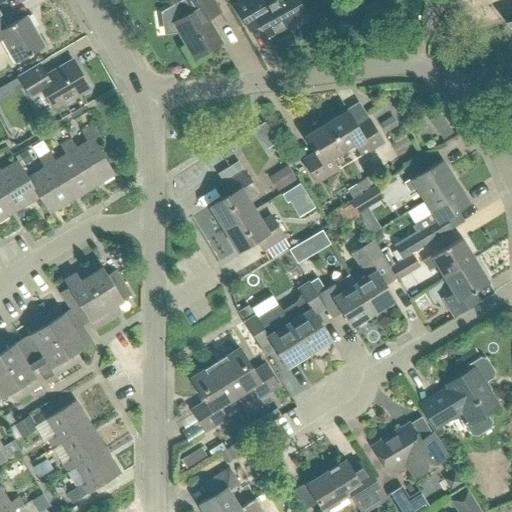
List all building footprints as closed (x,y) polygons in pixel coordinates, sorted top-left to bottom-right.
[(166,31),(177,30),(193,58),(221,42),(208,19),(220,12),(213,0),(182,0),(160,13),(163,12),(166,31)] [(259,0),(241,0),(234,5),(246,26),(257,19),(267,37),(289,25),(291,29),(308,20),(296,0),(264,0),(261,2),(259,0)] [(1,17),(0,17),(0,39),(14,64),(45,46),(27,15),(6,27),(1,17)] [(39,65),(18,77),(30,97),(42,90),(53,109),(88,89),(72,61),(45,76),(39,65)] [(347,110),(326,123),(343,151),(354,144),(360,155),(382,142),(369,119),(356,127),(347,110)] [(452,132),(438,112),(428,120),(443,139),(452,132)] [(304,136),(314,152),(302,159),(316,182),(339,169),(332,157),(343,151),(326,123),(304,136)] [(71,139),(64,143),(91,187),(114,174),(92,139),(98,135),(92,126),(81,132),(87,141),(76,148),(71,139)] [(49,152),(43,156),(70,201),(91,187),(64,143),(60,146),(65,154),(55,161),(49,152)] [(33,159),(26,149),(15,156),(21,166),(33,159)] [(43,167),(27,177),(27,178),(38,196),(37,197),(48,214),(70,201),(43,156),(38,159),(43,167)] [(416,187),(424,201),(425,200),(439,191),(456,181),(442,159),(410,178),(403,182),(409,192),(416,187)] [(0,182),(17,210),(37,197),(38,196),(27,178),(27,177),(17,160),(0,170),(0,182)] [(295,179),(286,165),(268,176),(277,191),(295,179)] [(210,206),(223,228),(253,209),(246,198),(256,192),(243,171),(222,184),(228,195),(210,206)] [(374,171),(361,180),(367,190),(375,185),(380,182),(374,171)] [(351,186),(356,196),(367,190),(361,180),(351,186)] [(423,245),(463,221),(457,210),(469,203),(466,199),(465,196),(456,181),(439,191),(425,200),(424,201),(425,203),(429,210),(431,213),(425,217),(411,225),(414,231),(423,245)] [(0,219),(17,210),(0,182),(0,219)] [(349,200),(357,213),(383,197),(375,185),(367,190),(356,196),(349,200)] [(260,221),(253,209),(223,228),(237,250),(256,239),(262,249),(283,236),(271,215),(260,221)] [(414,231),(392,244),(401,258),(410,252),(423,245),(414,231)] [(431,255),(445,278),(475,260),(461,237),(431,255)] [(365,277),(354,283),(373,314),(394,301),(384,284),(395,278),(389,267),(381,255),(382,254),(372,239),(350,253),(360,268),(365,277)] [(420,266),(412,253),(389,267),(395,278),(396,277),(397,279),(420,266)] [(79,269),(110,318),(115,315),(110,307),(130,295),(116,273),(109,277),(96,258),(79,269)] [(442,298),(453,317),(481,300),(475,291),(489,282),(475,260),(445,278),(452,291),(442,298)] [(110,318),(79,269),(62,279),(67,287),(59,292),(73,314),(81,309),(93,329),(110,318)] [(337,282),(324,290),(318,278),(309,283),(324,308),(330,318),(342,311),(351,327),(373,314),(354,283),(343,290),(337,282)] [(314,314),(324,308),(309,283),(298,289),(300,292),(295,301),(281,310),(308,354),(330,340),(314,314)] [(45,312),(71,354),(91,342),(77,319),(69,324),(57,305),(45,312)] [(308,354),(281,310),(279,307),(257,321),(254,316),(243,323),(259,348),(270,341),(285,367),(308,354)] [(40,326),(11,345),(24,367),(27,366),(34,361),(48,384),(58,378),(56,375),(76,362),(71,354),(45,312),(35,318),(40,326)] [(0,371),(12,391),(17,399),(39,385),(27,366),(24,367),(11,345),(2,350),(0,346),(0,371)] [(238,348),(215,363),(235,397),(252,386),(258,397),(276,386),(263,365),(253,371),(238,348)] [(490,421),(485,413),(496,406),(482,382),(491,377),(493,372),(485,359),(481,358),(468,365),(470,369),(446,383),(449,387),(421,404),(435,427),(446,420),(444,416),(460,406),(470,422),(466,424),(472,433),(477,434),(489,426),(490,421)] [(219,407),(235,397),(215,363),(190,378),(206,404),(193,413),(204,431),(225,418),(219,407)] [(12,391),(0,371),(0,398),(12,391)] [(46,439),(51,448),(52,449),(60,444),(90,426),(74,400),(45,418),(55,434),(46,439)] [(14,421),(8,413),(3,416),(9,424),(14,421)] [(30,414),(13,425),(21,437),(38,426),(30,414)] [(387,472),(402,463),(412,478),(448,456),(433,431),(419,440),(409,424),(400,429),(399,428),(379,439),(381,442),(372,447),(387,472)] [(104,449),(90,426),(60,444),(69,459),(61,464),(66,473),(75,467),(104,449)] [(21,450),(14,439),(4,446),(11,456),(21,450)] [(200,446),(181,459),(186,467),(206,455),(200,446)] [(72,502),(81,496),(119,473),(104,449),(75,467),(84,483),(78,487),(77,486),(66,492),(72,502)] [(153,474),(148,460),(120,471),(125,485),(153,474)] [(345,460),(306,484),(322,510),(350,493),(361,511),(362,511),(383,499),(370,479),(360,485),(345,460)] [(197,504),(201,511),(232,511),(239,508),(238,507),(227,489),(237,483),(228,468),(202,484),(210,496),(197,504)] [(461,482),(455,472),(444,478),(451,488),(461,482)] [(386,494),(397,511),(417,511),(428,505),(418,490),(408,497),(400,485),(386,494)] [(0,488),(0,511),(10,511),(13,510),(22,505),(17,497),(8,502),(0,488)] [(458,511),(478,511),(466,492),(452,501),(458,511)] [(48,506),(41,494),(33,499),(40,511),(48,506)] [(263,511),(255,498),(238,507),(239,508),(232,511),(263,511)]
